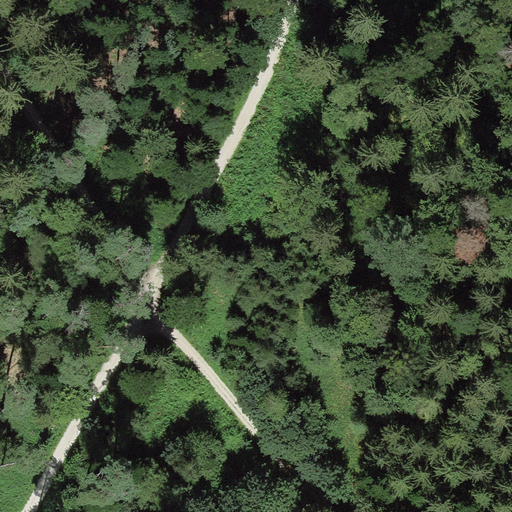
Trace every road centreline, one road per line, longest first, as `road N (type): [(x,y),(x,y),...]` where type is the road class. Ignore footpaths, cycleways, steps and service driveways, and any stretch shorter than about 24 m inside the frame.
road 1 (track): [(287,0),(140,300),(24,511)]
road 2 (track): [(0,70),(140,300),(323,511)]
